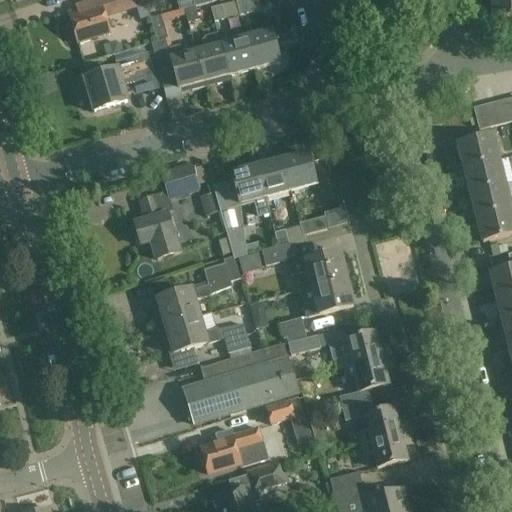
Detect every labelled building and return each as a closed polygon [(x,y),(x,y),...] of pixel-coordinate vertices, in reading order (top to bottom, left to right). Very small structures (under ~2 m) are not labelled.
[(96,0),(79,5),(82,13),(69,17),(77,45),(109,35),(103,14),(135,4),(135,6),(144,3),(143,0),(96,0)] [(250,13),(246,0),(245,0),(235,3),(239,16),(250,13)] [(511,20),(511,0),(492,0),(494,21),(511,20)] [(156,16),(179,13),(178,1),(154,4),(156,16)] [(221,7),(210,9),(214,23),(225,20),(221,7)] [(195,8),(184,10),(187,24),(198,21),(195,8)] [(246,39),(254,71),(280,64),(271,32),(246,39)] [(205,50),(196,53),(204,84),(216,81),(217,85),(230,82),(228,78),(229,78),(221,46),(217,34),(205,38),(202,42),(205,50)] [(229,78),(254,71),(246,39),(221,46),(229,78)] [(179,91),(191,88),(192,92),(205,89),(203,84),(204,84),(196,53),(183,56),(180,47),(167,51),(164,41),(152,45),(164,90),(178,86),(179,91)] [(114,64),(116,71),(84,80),(94,114),(127,104),(121,84),(153,74),(148,54),(114,64)] [(511,112),(509,102),(497,105),(503,126),(511,123),(511,112)] [(485,108),(491,129),(503,126),(497,105),(485,108)] [(491,129),(485,108),(473,111),(479,132),(491,129)] [(465,170),(498,161),(492,137),(458,145),(465,170)] [(307,155),(281,162),(290,193),(315,186),(307,155)] [(498,161),(465,170),(471,194),(504,186),(498,161)] [(281,162),(256,169),(265,199),(290,193),(281,162)] [(265,199),(256,169),(231,175),(239,206),(253,202),(260,217),(269,215),(265,199)] [(164,193),(166,201),(169,200),(195,193),(189,170),(160,178),(164,193)] [(504,186),(471,194),(477,218),(510,210),(504,186)] [(140,246),(148,244),(154,263),(182,254),(176,236),(173,236),(167,215),(167,216),(161,195),(139,201),(145,222),(133,225),(140,246)] [(511,218),(510,210),(477,218),(483,243),(511,235),(511,218)] [(274,234),(278,248),(289,246),(291,246),(307,241),(306,237),(328,230),(324,218),(299,225),(300,227),(274,234)] [(242,247),(238,230),(225,234),(233,259),(233,260),(234,259),(245,256),(242,247)] [(258,242),(245,246),(242,247),(245,256),(247,256),(261,252),(258,242)] [(289,246),(278,248),(261,252),(265,268),(287,263),(286,259),(295,257),(291,246),(289,246)] [(310,289),(344,281),(340,266),(342,266),(339,253),(301,263),(288,266),(291,276),(302,273),(302,274),(305,273),(310,289)] [(490,274),(496,299),(511,294),(511,254),(508,256),(511,269),(490,274)] [(242,283),(234,259),(233,260),(233,259),(223,262),(225,266),(204,272),(208,287),(195,291),(195,290),(156,302),(159,313),(161,313),(166,329),(201,318),(196,301),(234,290),(232,286),(242,283)] [(348,297),(344,281),(310,289),(299,292),(305,317),(306,320),(314,318),(352,308),(349,296),(348,297)] [(511,294),(496,299),(503,323),(511,320),(511,294)] [(201,318),(166,329),(170,343),(168,343),(172,356),(220,341),(217,330),(205,334),(201,318)] [(286,340),(287,345),(306,340),(301,320),(279,325),(283,340),(286,340)] [(511,320),(503,323),(509,347),(511,345),(511,320)] [(243,326),(220,330),(228,355),(229,355),(250,349),(243,326)] [(341,361),(343,370),(390,358),(388,347),(379,349),(375,334),(330,346),(334,363),(341,361)] [(322,352),(319,340),(290,347),(293,359),(322,352)] [(206,386),(286,362),(282,347),(252,356),(231,363),(201,372),(206,386)] [(338,398),(341,411),(371,404),(368,393),(388,387),(385,372),(393,370),(390,358),(343,370),(346,381),(355,379),(358,393),(338,398)] [(286,362),(206,386),(182,393),(192,427),(297,396),(286,362)] [(297,400),(266,409),(271,426),(290,420),(291,426),(303,422),(297,400)] [(358,435),(361,446),(410,434),(407,423),(398,425),(394,411),(374,416),(371,404),(341,411),(344,423),(364,418),(368,433),(358,435)] [(231,431),(215,436),(218,445),(200,451),(208,476),(238,467),(239,470),(267,462),(257,429),(233,436),(231,431)] [(413,446),(410,434),(361,446),(364,457),(372,455),(376,471),(407,463),(404,449),(413,446)] [(258,493),(284,485),(278,468),(248,477),(251,488),(215,499),(218,511),(253,511),(252,505),(261,503),(258,493)] [(333,494),(362,486),(359,474),(330,482),(333,494)] [(408,511),(403,490),(374,497),(371,484),(362,486),(333,494),(337,511),(408,511)]
